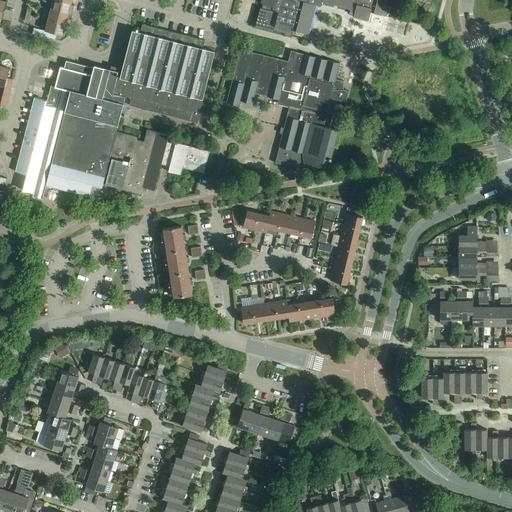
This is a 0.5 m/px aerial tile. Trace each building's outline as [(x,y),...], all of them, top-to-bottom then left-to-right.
[(58,0),(53,0),(51,9),(68,14),(71,3),(58,0)] [(261,0),(261,4),(263,4),(262,8),(260,8),(255,28),(273,32),(274,30),(284,33),(284,35),(291,37),(292,34),(294,33),(295,31),(308,35),(316,5),(317,6),(319,4),(321,3),(321,2),(350,9),(350,11),(351,13),(352,15),(354,15),(353,17),(368,21),(370,13),(386,17),(390,0),(261,0)] [(51,9),(48,20),(66,24),(68,14),(51,9)] [(66,24),(48,20),(45,31),(57,34),(63,35),(66,24)] [(132,30),(121,72),(120,77),(117,76),(116,81),(113,94),(125,97),(131,99),(129,105),(168,115),(197,123),(204,99),(203,98),(215,52),(203,49),(205,40),(142,24),(140,32),(132,30)] [(57,34),(45,31),(44,37),(56,40),(57,34)] [(335,50),(358,56),(359,56),(360,50),(337,44),(335,50)] [(336,79),(340,63),(291,51),(288,62),(240,49),(232,82),(226,103),(239,106),(240,101),(252,104),(255,94),(280,100),(280,101),(283,102),(287,103),(289,107),(286,117),(284,128),(281,127),(280,130),(279,133),(282,134),(275,163),(301,170),(327,165),(329,160),(331,160),(339,130),(324,126),(331,99),(346,102),(349,91),(343,90),(343,81),(336,79)] [(110,156),(111,152),(114,141),(114,142),(114,140),(116,131),(118,126),(119,125),(118,125),(122,110),(123,109),(122,109),(125,97),(113,94),(116,81),(117,76),(120,77),(121,72),(94,65),(93,68),(66,61),(64,68),(60,67),(56,82),(55,87),(68,91),(68,92),(64,111),(58,133),(59,133),(56,147),(52,163),(51,164),(50,164),(47,173),(49,174),(47,180),(90,191),(92,184),(92,185),(102,187),(103,184),(106,173),(106,172),(109,158),(110,157),(110,156)] [(0,84),(3,86),(5,86),(7,78),(9,69),(0,66),(0,84)] [(5,86),(3,86),(0,96),(0,105),(6,107),(13,79),(7,78),(5,86)] [(435,106),(432,87),(407,91),(410,110),(435,106)] [(33,104),(31,114),(53,119),(55,112),(55,109),(45,106),(46,101),(35,98),(34,103),(33,103),(33,104)] [(28,124),(51,130),(53,124),(51,124),(53,119),(31,114),(28,124)] [(435,129),(434,117),(419,117),(420,130),(435,129)] [(28,125),(25,135),(47,140),(48,136),(50,136),(51,130),(28,124),(27,125),(28,125)] [(114,141),(111,152),(131,157),(129,167),(122,165),(123,162),(112,160),(105,185),(142,194),(143,194),(153,196),(154,190),(155,190),(162,161),(166,162),(171,163),(168,171),(180,175),(182,168),(204,173),(209,151),(176,143),(175,144),(167,142),(169,135),(147,130),(143,144),(136,143),(138,137),(116,131),(114,140),(114,142),(114,141)] [(43,161),(47,145),(46,145),(47,140),(25,135),(23,145),(22,145),(22,146),(20,156),(43,161)] [(41,168),(43,161),(20,156),(18,164),(18,165),(17,166),(17,165),(17,166),(39,172),(40,167),(41,168)] [(39,172),(17,166),(17,167),(16,172),(26,175),(22,190),(25,191),(34,193),(35,188),(36,188),(39,177),(38,176),(39,172)] [(243,227),(254,230),(258,213),(247,211),(243,227)] [(267,228),(278,230),(282,214),(270,211),(269,216),(267,228)] [(266,233),(267,228),(269,216),(258,213),(254,230),(266,233)] [(345,216),(343,225),(360,229),(363,217),(353,215),(346,213),(345,216)] [(278,230),(289,233),(293,216),(282,214),(278,230)] [(289,233),(300,235),(304,219),(293,216),(289,233)] [(304,219),(300,235),(311,238),(315,222),(304,219)] [(343,225),(341,236),(357,240),(360,229),(343,225)] [(165,241),(166,252),(185,249),(184,240),(186,240),(185,235),(183,235),(181,226),(163,229),(165,240),(162,241),(165,241)] [(459,235),(458,246),(486,246),(486,242),(477,242),(477,227),(467,227),(467,235),(459,235)] [(355,251),(357,240),(341,236),(334,234),(331,245),(338,247),(355,251)] [(458,246),(458,257),(477,257),(477,251),(486,251),(486,246),(458,246)] [(338,247),(336,258),(352,262),(355,251),(338,247)] [(424,247),(424,257),(434,256),(434,247),(424,247)] [(168,263),(170,274),(188,271),(187,263),(190,262),(189,257),(186,257),(185,249),(166,252),(168,263),(165,263),(165,264),(168,263)] [(458,257),(458,268),(486,268),(486,263),(477,263),(477,257),(458,257)] [(336,258),(333,269),(349,273),(352,262),(336,258)] [(486,268),(458,268),(458,279),(477,279),(477,273),(486,273),(486,268)] [(349,273),(333,269),(330,280),(347,284),(349,273)] [(188,271),(170,274),(172,285),(169,286),(172,286),(174,297),(183,296),(187,295),(192,294),(191,285),(193,285),(192,280),(190,280),(188,271)] [(483,326),(494,326),(494,307),(488,307),(488,294),(487,294),(487,291),(483,291),(483,292),(483,298),(483,326)] [(451,320),(451,301),(445,301),(445,292),(440,292),(440,323),(441,325),(451,325),(451,320)] [(451,320),(462,320),(462,292),(457,292),(457,301),(451,301),(451,320)] [(462,320),(472,320),(472,307),(473,307),(473,301),(466,301),(466,292),(462,292),(462,320)] [(472,326),(483,326),(483,298),(483,292),(478,292),(478,307),(473,307),(472,307),(472,320),(472,326)] [(344,303),(347,296),(341,293),(338,299),(344,303)] [(333,298),(321,300),(324,317),(335,315),(333,298)] [(494,326),(505,326),(505,298),(500,298),(500,307),(494,307),(494,326)] [(287,300),(275,302),(277,319),(289,317),(287,305),(287,300)] [(321,300),(310,302),(312,318),(324,317),(321,300)] [(275,302),(263,303),(266,320),(277,319),(275,302)] [(310,302),(298,303),(301,320),(312,318),(310,302)] [(263,303),(252,305),(255,322),(266,320),(263,303)] [(298,303),(287,305),(289,317),(289,322),(301,320),(298,303)] [(255,322),(252,305),(241,307),(244,324),(255,322)] [(134,337),(132,343),(143,346),(144,340),(134,337)] [(70,352),(64,343),(55,348),(60,358),(70,352)] [(91,382),(96,384),(105,358),(94,354),(88,372),(94,374),(91,382)] [(41,375),(46,361),(39,358),(34,373),(41,375)] [(103,377),(109,379),(115,361),(105,358),(96,384),(102,386),(104,383),(105,383),(106,383),(102,381),(103,377)] [(112,389),(117,391),(125,364),(115,361),(109,379),(115,380),(112,389)] [(124,383),(129,385),(130,385),(134,373),(136,368),(125,364),(117,391),(121,392),(124,383)] [(208,365),(201,385),(201,386),(215,390),(220,392),(223,382),(225,377),(227,371),(226,371),(222,369),(217,368),(208,365)] [(77,376),(79,371),(77,369),(70,366),(68,373),(61,371),(58,381),(84,390),(85,385),(77,382),(79,376),(77,376)] [(443,372),(443,378),(444,378),(444,393),(454,393),(459,393),(465,393),(465,372),(443,372)] [(487,372),(465,372),(465,393),(476,393),(481,393),(487,393),(487,372)] [(131,401),(135,403),(144,377),(134,373),(130,385),(129,385),(127,391),(133,393),(131,401)] [(158,403),(164,405),(172,381),(166,380),(166,379),(156,375),(154,380),(149,398),(154,399),(151,408),(156,410),(158,403)] [(143,396),(149,398),(154,380),(144,377),(135,403),(140,404),(143,396)] [(433,398),(438,398),(444,398),(444,393),(444,378),(443,378),(422,378),(422,398),(433,398)] [(84,390),(58,381),(54,392),(72,397),(74,391),(87,396),(89,391),(84,390)] [(196,384),(189,405),(208,411),(211,401),(213,396),(215,390),(201,386),(201,385),(196,384)] [(54,392),(51,402),(77,410),(79,406),(70,403),(72,397),(54,392)] [(237,427),(248,430),(253,412),(248,411),(251,402),(246,400),(239,420),(238,423),(237,427)] [(47,412),(48,412),(53,414),(65,418),(65,417),(67,412),(76,415),(77,410),(51,402),(47,412)] [(17,409),(16,413),(23,415),(24,412),(26,413),(28,406),(20,404),(18,410),(17,409)] [(208,411),(189,405),(182,425),(201,432),(205,421),(206,416),(208,411)] [(248,430),(258,433),(267,407),(262,405),(259,414),(253,412),(248,430)] [(258,433),(268,437),(274,419),(268,417),(269,414),(271,409),(271,408),(267,407),(258,433)] [(48,412),(45,422),(76,433),(78,428),(69,425),(71,419),(65,417),(65,418),(53,414),(48,412)] [(268,437),(278,440),(287,414),(282,412),(280,421),(274,419),(268,437)] [(23,415),(16,413),(14,420),(21,423),(23,416),(23,415)] [(287,414),(278,440),(289,443),(295,426),(289,424),(292,415),(287,414)] [(45,422),(42,433),(46,434),(64,440),(66,434),(75,437),(76,433),(45,422)] [(88,430),(115,438),(121,441),(125,430),(118,428),(101,422),(99,428),(90,425),(88,430)] [(94,443),(99,445),(100,444),(111,448),(112,448),(115,438),(88,430),(87,434),(96,437),(94,443)] [(465,450),(487,450),(487,437),(487,430),(476,430),(471,430),(465,430),(465,450)] [(64,440),(46,434),(43,445),(64,452),(69,453),(70,454),(72,449),(62,446),(64,440)] [(487,457),(508,457),(508,437),(498,437),(493,437),(487,437),(487,450),(487,457)] [(188,438),(181,459),(195,463),(195,464),(200,465),(204,455),(205,450),(207,444),(198,441),(193,440),(188,438)] [(89,447),(87,452),(114,461),(117,450),(112,448),(111,448),(100,444),(99,445),(98,450),(89,447)] [(242,478),(248,458),(243,456),(239,454),(229,451),(226,462),(224,467),(222,473),(227,474),(228,474),(242,478)] [(95,459),(93,465),(110,471),(114,461),(87,452),(86,456),(95,459)] [(176,457),(169,478),(189,484),(192,474),(194,469),(195,464),(195,463),(181,459),(176,457)] [(82,468),(81,472),(107,481),(110,471),(93,465),(91,471),(82,468)] [(349,472),(351,481),(359,479),(357,470),(349,472)] [(107,481),(81,472),(79,477),(88,480),(84,491),(94,495),(96,489),(104,491),(107,481)] [(223,489),(221,494),(240,501),(247,480),(242,478),(228,474),(227,474),(224,484),(223,489)] [(163,498),(168,500),(182,504),(185,494),(187,489),(189,484),(169,478),(163,498)] [(0,482),(0,507),(3,509),(9,491),(3,489),(6,480),(1,479),(0,482)] [(3,509),(13,511),(22,486),(17,484),(14,493),(9,491),(3,509)] [(22,486),(13,511),(29,511),(35,495),(32,495),(33,492),(25,489),(26,487),(22,486)] [(346,489),(348,494),(352,511),(364,511),(361,500),(355,501),(351,487),(346,489)] [(334,501),(327,503),(330,511),(341,511),(340,505),(336,491),(331,492),(334,501)] [(408,494),(400,497),(404,511),(416,511),(418,511),(412,491),(408,492),(408,494)] [(218,505),(216,509),(215,511),(236,511),(240,501),(221,494),(218,505)] [(346,504),(340,505),(341,511),(352,511),(348,494),(343,495),(346,504)] [(320,495),(315,497),(319,511),(330,511),(327,503),(322,504),(320,495)] [(391,496),(387,498),(391,511),(404,511),(400,497),(392,499),(391,496)] [(319,511),(315,497),(310,498),(313,507),(307,508),(307,511),(319,511)] [(391,511),(387,498),(383,499),(384,501),(375,503),(377,511),(391,511)] [(185,511),(187,506),(182,504),(168,500),(163,511),(185,511)]
